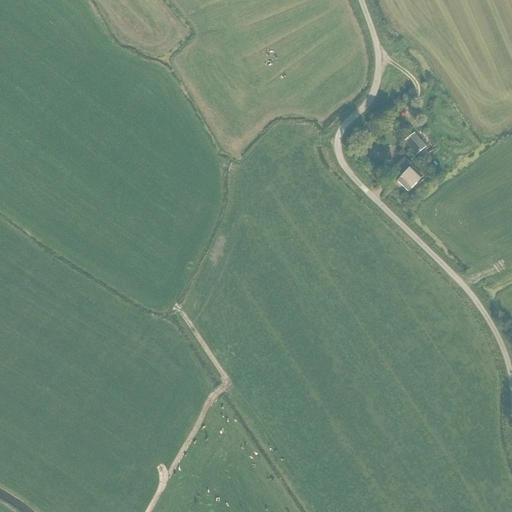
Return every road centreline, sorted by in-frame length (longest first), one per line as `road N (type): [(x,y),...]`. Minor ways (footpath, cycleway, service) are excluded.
road 1 (unclassified): [(511,392),(503,351),(474,300),(338,155),(340,130),(367,103),(376,78),(377,52),(360,0)]
road 2 (track): [(174,304),(226,379),(148,511)]
